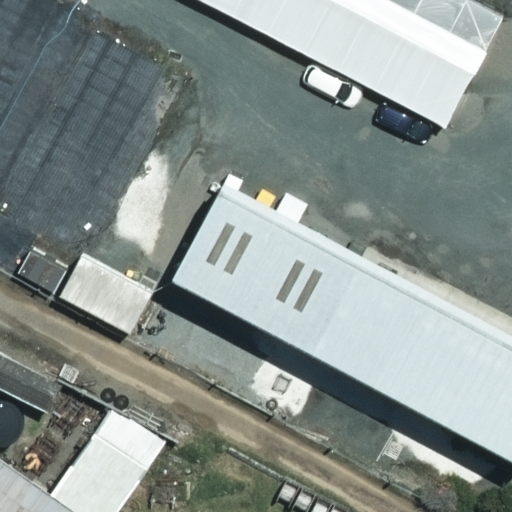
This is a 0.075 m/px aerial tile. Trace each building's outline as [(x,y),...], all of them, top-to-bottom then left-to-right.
[(500,11),(479,0),(207,0),(443,121),(500,11)] [(274,203),(216,171),(162,269),(511,461),(511,333),(295,215),(303,201),(281,189),(274,203)] [(62,265),(24,246),(12,269),(51,288),(62,265)] [(125,329),(147,290),(76,251),(54,290),(125,329)] [(177,344),(248,382),(262,355),(192,317),(177,344)] [(378,421),(311,388),(296,417),(364,450),(378,421)] [(0,511),(76,511),(0,458),(0,511)]
